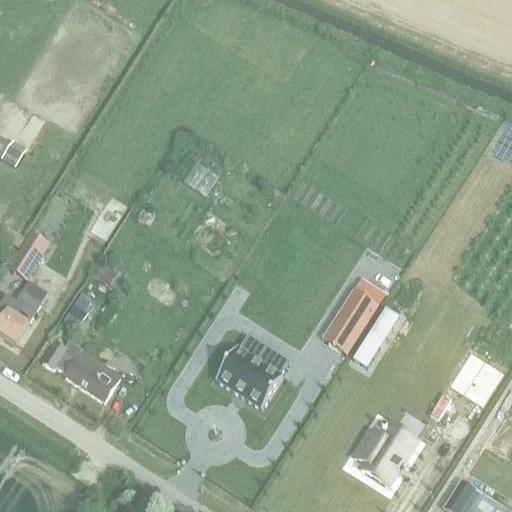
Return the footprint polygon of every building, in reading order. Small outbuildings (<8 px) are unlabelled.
[(114,185),(96,223),(115,232),(133,194),(114,185)] [(48,249),(31,238),(10,272),(27,283),(48,249)] [(113,281),(123,269),(106,255),(96,267),(113,281)] [(362,282),(323,343),(347,358),(386,297),(362,282)] [(22,295),(16,304),(6,298),(0,307),(0,323),(1,324),(0,325),(0,337),(16,347),(41,307),(22,295)] [(386,312),(353,363),(367,371),(399,321),(386,312)] [(104,407),(122,380),(112,373),(114,371),(105,365),(103,368),(69,345),(64,352),(55,346),(43,366),(53,373),(55,370),(67,379),(65,382),(104,407)] [(237,352),(216,385),(262,414),(283,382),(280,380),(289,366),(268,353),(260,367),(240,354),(237,352)] [(484,363),(463,397),(483,410),(505,376),(484,363)] [(511,406),(485,449),(505,462),(511,450),(511,406)] [(370,437),(355,461),(365,468),(361,474),(388,491),(417,447),(389,429),(389,430),(379,423),(371,437),(370,437)] [(461,486),(444,511),(473,511),(482,499),(461,486)]
